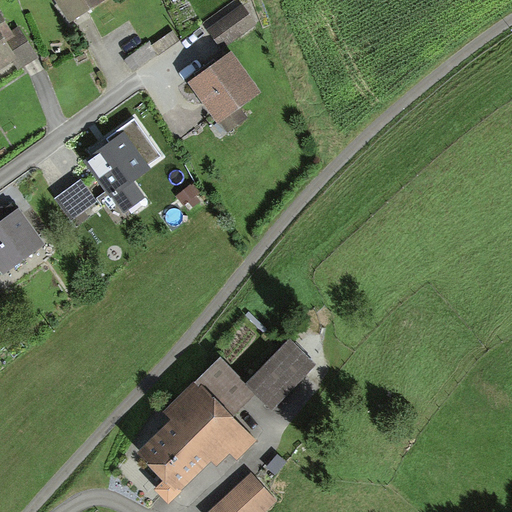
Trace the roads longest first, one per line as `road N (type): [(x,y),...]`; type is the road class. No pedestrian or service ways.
road 1 (residential): [(28,511),(315,185),(378,123),(511,19)]
road 2 (residential): [(0,179),(174,54)]
